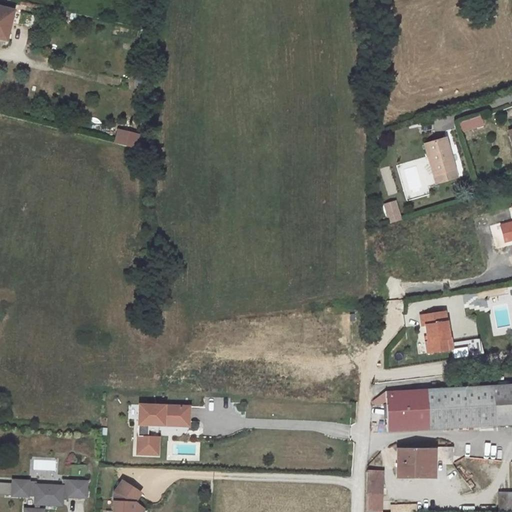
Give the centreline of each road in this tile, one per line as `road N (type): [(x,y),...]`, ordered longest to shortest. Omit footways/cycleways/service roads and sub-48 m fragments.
road 1 (unknown): [(149,472),(358,482)]
road 2 (residential): [(357,511),(365,374),(394,324)]
road 3 (unknown): [(361,437),(511,440)]
